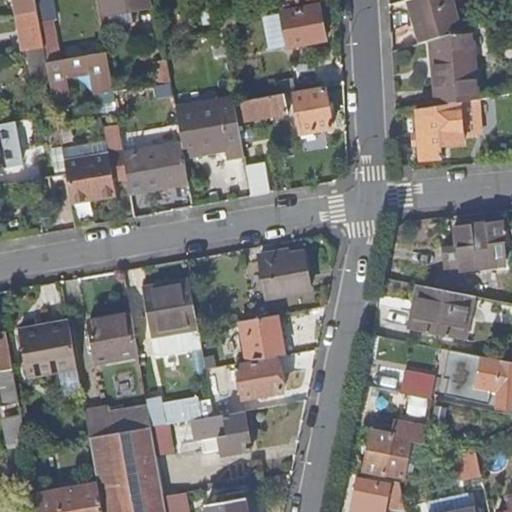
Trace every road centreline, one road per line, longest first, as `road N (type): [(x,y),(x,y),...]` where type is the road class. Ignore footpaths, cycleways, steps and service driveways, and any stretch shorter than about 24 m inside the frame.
road 1 (residential): [(0,267),(370,202)]
road 2 (residential): [(311,511),(362,244)]
road 3 (residential): [(362,0),(370,202)]
road 4 (residential): [(370,202),(511,188)]
